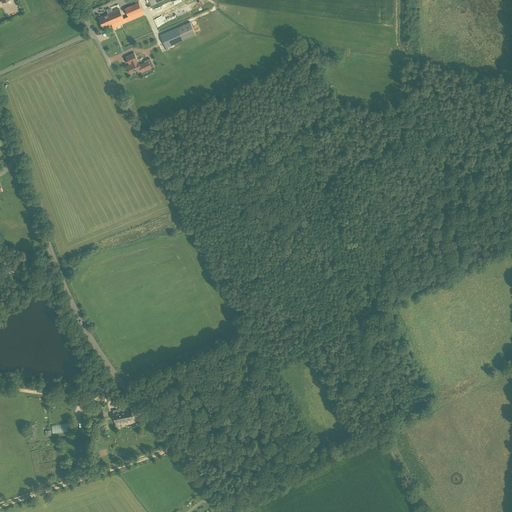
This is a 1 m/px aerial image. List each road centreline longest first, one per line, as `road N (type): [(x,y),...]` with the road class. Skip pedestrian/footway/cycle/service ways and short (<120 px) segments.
road 1 (tertiary): [(219,511),(81,322),(0,108)]
road 2 (track): [(0,506),(171,449)]
